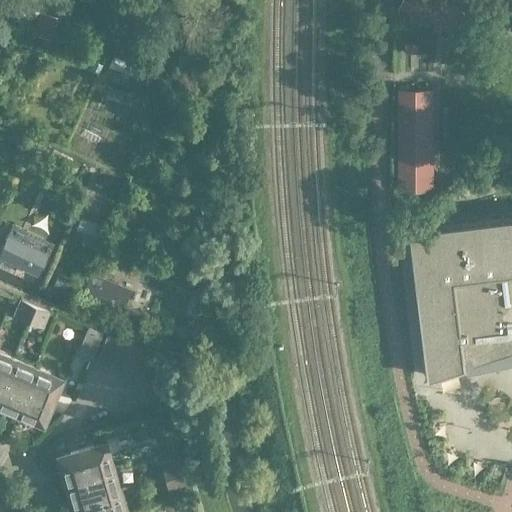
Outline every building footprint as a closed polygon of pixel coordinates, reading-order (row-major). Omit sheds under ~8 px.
[(403,0),(400,9),(412,13),(411,17),(437,27),(438,24),(441,25),(444,26),(466,35),(472,19),(478,5),(465,0),(403,0)] [(503,37),(511,19),(511,17),(503,12),(493,32),(503,37)] [(511,41),(511,19),(503,37),(511,41)] [(405,43),(405,53),(409,53),(417,53),(417,52),(417,44),(405,43)] [(431,89),(400,89),(400,187),(422,187),(432,187),(432,155),(432,118),(431,89)] [(471,135),(480,137),(483,127),(474,125),(471,135)] [(511,213),(410,226),(429,375),(466,363),(511,347),(511,213)] [(0,247),(0,256),(18,266),(17,268),(36,277),(47,253),(7,234),(0,247)] [(85,289),(125,306),(133,286),(94,269),(85,289)] [(13,316),(26,322),(33,305),(20,299),(13,316)] [(33,305),(26,322),(40,327),(47,311),(33,305)] [(75,355),(89,361),(101,333),(87,327),(75,355)] [(94,362),(108,368),(119,340),(105,335),(94,362)] [(119,340),(108,368),(122,374),(133,346),(119,340)] [(122,374),(136,380),(147,352),(133,346),(122,374)] [(0,350),(0,386),(13,356),(0,350)] [(161,358),(147,352),(136,380),(150,385),(161,358)] [(35,365),(13,356),(0,386),(0,407),(7,411),(9,406),(16,409),(33,369),(35,365)] [(161,358),(150,385),(164,391),(175,363),(161,358)] [(33,369),(16,409),(39,419),(43,410),(47,412),(57,389),(52,387),(56,379),(33,369)] [(146,420),(156,454),(174,449),(164,415),(146,420)] [(60,456),(67,480),(108,468),(108,467),(101,444),(93,447),(91,442),(67,449),(68,454),(60,456)] [(159,463),(163,477),(180,471),(176,458),(159,463)] [(64,489),(69,504),(120,490),(113,466),(108,467),(108,468),(67,480),(69,488),(64,489)] [(180,471),(163,477),(167,490),(184,485),(180,471)] [(126,511),(120,490),(69,504),(70,511),(126,511)]
